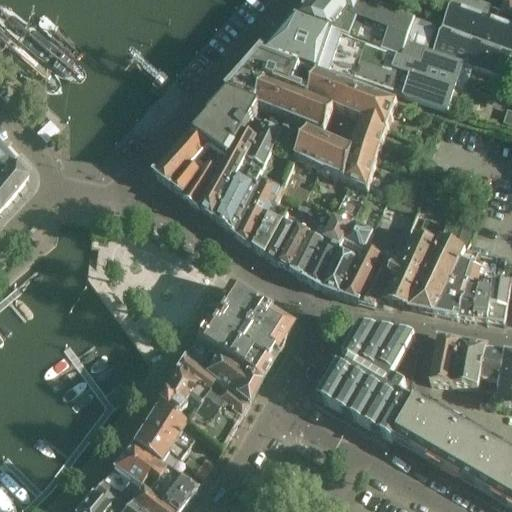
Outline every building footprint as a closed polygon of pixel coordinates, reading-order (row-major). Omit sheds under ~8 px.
[(303,15),(296,23),(402,63),(422,70),(427,56),(432,58),(435,51),(443,33),(436,31),(437,30),(422,24),(420,27),(416,25),(352,0),(315,0),(306,11),(303,15)] [(435,51),(432,58),(471,72),(502,82),(505,83),(506,81),(505,80),(511,62),(511,20),(457,0),(455,8),(452,7),(452,9),(453,9),(449,17),(448,17),(447,19),(448,20),(443,33),(435,51)] [(511,0),(504,0),(499,14),(510,19),(511,14),(511,0)] [(270,53),(264,60),(319,80),(322,72),(426,109),(456,119),(464,95),(466,87),(471,72),(432,58),(427,56),(422,70),(402,63),(296,23),(270,53)] [(240,87),(229,99),(228,100),(265,115),(325,138),(334,115),(362,126),(351,154),(308,138),(307,140),(288,131),(284,139),(303,149),(297,163),(325,175),(352,188),(369,196),(398,109),(319,80),(264,60),(240,87)] [(225,104),(191,142),(217,159),(229,167),(232,162),(255,123),(260,125),(265,115),(228,100),(225,104)] [(288,131),(289,129),(272,121),(268,129),(239,184),(216,226),(217,227),(234,240),(264,179),(284,139),(288,131)] [(201,215),(216,226),(239,184),(268,129),(260,125),(255,123),(232,162),(229,167),(201,215)] [(429,137),(424,150),(433,153),(438,141),(429,137)] [(156,182),(173,194),(185,203),(217,159),(191,142),(156,182)] [(0,182),(13,172),(16,169),(2,154),(0,156),(0,182)] [(217,159),(185,203),(192,208),(201,215),(229,167),(217,159)] [(425,172),(411,167),(408,177),(422,181),(425,172)] [(0,182),(0,217),(23,188),(23,183),(13,172),(0,182)] [(284,189),(264,179),(234,240),(254,254),(273,213),(284,189)] [(302,206),(294,223),(303,227),(313,205),(295,197),(296,196),(287,191),(283,199),(293,204),(294,203),(302,206)] [(397,213),(415,218),(420,204),(402,198),(397,213)] [(362,209),(346,200),(334,226),(329,237),(307,286),(323,295),(353,229),(362,209)] [(366,201),(362,209),(382,216),(386,207),(366,201)] [(273,213),(254,254),(257,256),(266,262),(283,224),(286,220),(273,213)] [(266,262),(279,271),(298,232),(289,228),(283,224),(266,262)] [(410,314),(434,319),(448,291),(463,262),(465,256),(466,256),(469,250),(472,242),(475,230),(464,227),(455,251),(442,246),(440,252),(437,251),(410,314)] [(365,256),(371,243),(373,238),(353,229),(323,295),(342,303),(365,256)] [(292,278),(307,286),(329,237),(316,230),(312,239),(311,239),(292,278)] [(279,271),(292,278),(311,239),(298,232),(279,271)] [(378,307),(384,308),(410,314),(437,251),(408,243),(401,259),(378,307)] [(374,313),(378,307),(401,259),(389,253),(384,265),(382,264),(371,287),(360,309),(374,313)] [(382,264),(365,256),(342,303),(360,309),(371,287),(382,264)] [(434,319),(458,324),(475,271),(466,269),(467,263),(463,262),(448,291),(434,319)] [(494,279),(496,264),(493,263),(492,269),(482,267),(480,273),(475,271),(458,324),(466,325),(474,326),(484,290),(485,286),(492,287),(494,279)] [(487,328),(504,330),(505,328),(508,310),(511,291),(500,289),(501,280),(494,279),(492,287),(492,292),(487,328)] [(474,326),(487,328),(492,292),(484,290),(474,326)] [(259,313),(239,300),(230,294),(228,298),(225,296),(217,309),(215,308),(199,333),(200,334),(194,345),(257,387),(260,387),(283,351),(280,350),(288,338),(289,338),(288,337),(291,333),(281,326),(280,325),(260,312),(259,312),(259,313)] [(419,407),(404,398),(406,393),(410,396),(418,352),(413,348),(416,344),(415,343),(415,341),(405,339),(405,341),(397,340),(397,337),(388,336),(387,339),(379,337),(379,335),(370,333),(369,336),(360,334),(346,359),(342,357),(335,369),(335,371),(338,373),(323,399),(321,398),(315,409),(328,416),(330,412),(339,418),(337,421),(357,433),(359,429),(368,434),(366,438),(386,450),(388,446),(392,448),(394,446),(395,447),(419,407)] [(194,345),(192,347),(182,365),(197,376),(208,357),(215,361),(203,380),(223,396),(246,413),(259,388),(257,387),(194,345)] [(431,391),(455,393),(463,352),(439,349),(431,391)] [(463,352),(455,394),(470,395),(478,396),(479,396),(480,396),(487,356),(468,353),(463,352)] [(487,356),(480,396),(499,398),(505,359),(487,356)] [(499,398),(497,414),(498,414),(502,414),(511,415),(511,359),(508,359),(509,358),(507,358),(506,359),(505,359),(499,398)] [(214,409),(223,396),(203,380),(197,376),(182,365),(174,378),(175,379),(214,409)] [(185,433),(209,452),(219,459),(220,460),(238,427),(214,409),(175,379),(157,410),(185,433)] [(223,396),(214,409),(238,427),(240,425),(243,418),(246,413),(223,396)] [(511,511),(511,458),(419,406),(419,407),(395,447),(508,511),(511,511)] [(157,410),(154,415),(145,429),(174,452),(184,460),(190,451),(178,442),(185,433),(157,410)] [(145,429),(137,442),(132,450),(160,470),(166,460),(178,469),(184,460),(174,452),(145,429)] [(132,450),(124,459),(112,474),(137,492),(146,482),(157,491),(169,477),(160,470),(132,450)] [(219,459),(209,452),(205,457),(216,464),(219,459)] [(198,471),(207,477),(213,469),(203,463),(198,471)] [(207,477),(198,471),(194,478),(203,484),(207,477)] [(112,474),(109,478),(101,487),(129,508),(134,511),(165,511),(137,492),(112,474)] [(165,511),(182,511),(196,496),(195,496),(185,488),(169,477),(157,491),(146,482),(137,492),(165,511)] [(101,487),(91,499),(80,511),(125,511),(129,508),(101,487)]
